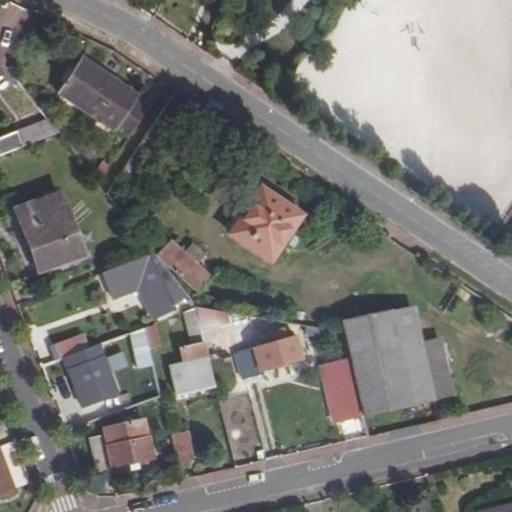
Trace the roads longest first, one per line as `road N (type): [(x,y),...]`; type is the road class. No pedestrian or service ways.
road 1 (residential): [(511,286),(77,0)]
road 2 (residential): [(165,511),(511,428)]
road 3 (residential): [(68,511),(0,328)]
